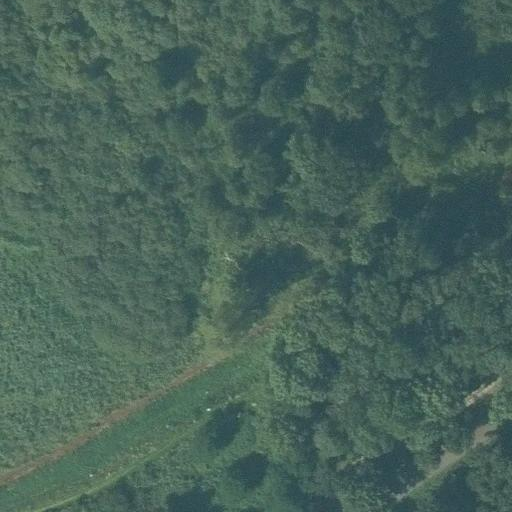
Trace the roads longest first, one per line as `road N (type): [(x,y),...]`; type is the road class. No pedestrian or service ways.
road 1 (track): [(347,476),(314,434),(293,372),(114,484),(46,511)]
road 2 (track): [(511,362),(436,417),(371,450),(347,476)]
